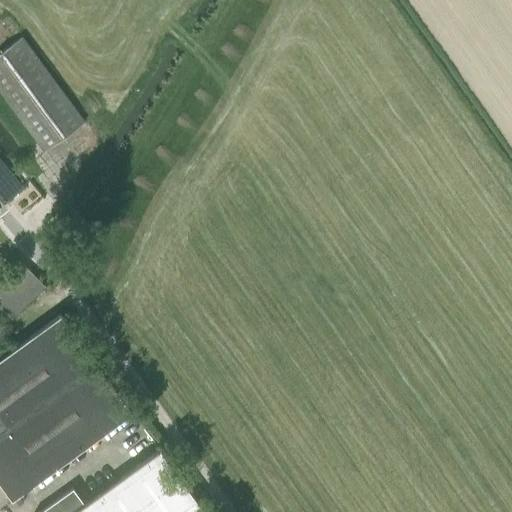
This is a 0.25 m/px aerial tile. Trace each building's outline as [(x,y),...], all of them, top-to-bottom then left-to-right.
[(0,92),(44,152),(84,123),(21,37),(0,52),(0,92)] [(0,200),(3,204),(23,188),(0,158),(0,200)] [(17,197),(25,226),(46,221),(40,201),(30,203),(27,194),(17,197)] [(0,307),(11,318),(45,285),(20,260),(0,280),(0,307)] [(0,482),(12,499),(131,412),(59,313),(0,356),(0,482)] [(195,511),(193,508),(199,503),(159,449),(83,504),(72,511),(195,511)] [(72,488),(60,496),(38,511),(72,511),(83,504),(72,488)]
